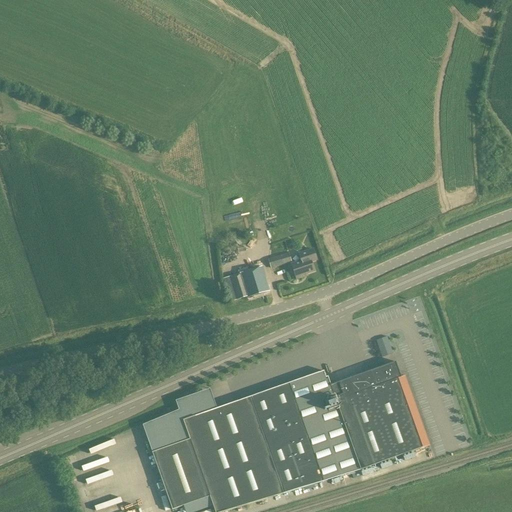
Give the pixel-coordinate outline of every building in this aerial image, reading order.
[(299,255),(301,261),(291,265),(297,280),(304,277),(304,275),(314,272),(311,263),(316,261),(313,250),(299,255)] [(271,269),(292,263),(288,253),(268,259),(271,269)] [(262,267),(223,279),(230,302),(270,291),(262,267)] [(377,339),(380,351),(391,348),(389,336),(377,339)] [(381,352),(383,357),(394,353),(392,348),(381,352)] [(183,421),(190,440),(152,453),(172,509),(209,496),(214,511),(225,511),(283,494),(361,470),(361,471),(430,446),(405,376),(400,378),(395,362),(349,379),(350,382),(340,385),(340,383),(332,386),(330,384),(328,377),(326,378),(324,372),(183,421)] [(104,448),(129,441),(128,436),(103,444),(104,448)] [(88,485),(114,476),(112,471),(86,480),(88,485)]
